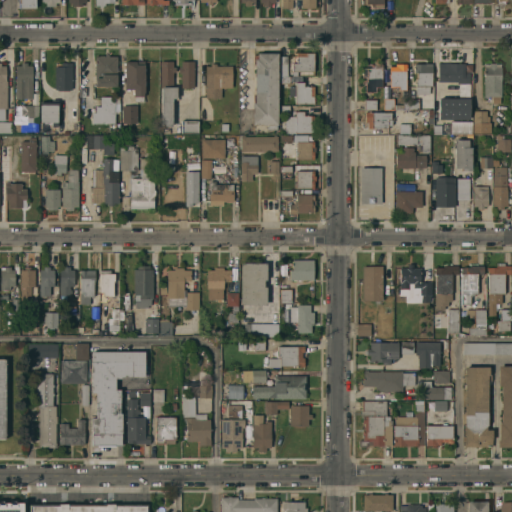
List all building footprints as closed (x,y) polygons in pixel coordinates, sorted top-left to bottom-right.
[(18,0),(35,0),(35,8),(18,9),(18,0)] [(281,0),(315,0),(315,8),(281,8),(281,0)] [(383,0),(383,9),(371,9),(371,5),(362,5),(362,0),(383,0)] [(292,63),(296,63),(296,53),(314,53),(314,72),(292,72),(292,63)] [(255,59),(257,59),(257,54),(277,54),(277,129),(266,129),(266,125),(252,125),(252,103),(255,103),(255,59)] [(117,87),(96,87),(96,56),(105,56),(105,55),(109,55),(109,57),(117,57),(117,87)] [(279,56),(287,56),(287,68),(286,68),(286,76),(279,76),(279,56)] [(125,62),(145,62),(145,93),(143,93),(143,102),(135,102),(135,97),(133,97),(133,90),(125,90),(125,62)] [(172,127),(160,127),(161,62),(173,62),(173,67),(175,67),(175,73),(173,73),(173,87),(176,87),(176,99),(172,99),(172,127)] [(194,88),(181,88),(181,73),(178,73),(178,67),(181,67),(181,62),(194,62),(194,88)] [(38,123),(27,123),(27,106),(28,106),(28,105),(31,99),(15,99),(16,66),(21,66),(21,63),(27,63),(27,66),(32,66),(32,89),(38,89),(38,123)] [(72,90),(55,90),(55,67),(61,67),(61,63),(72,63),(72,90)] [(438,67),(444,67),(444,63),(452,63),(452,64),(462,64),(462,74),(464,74),(464,84),(469,84),(469,97),(458,97),(458,84),(457,84),(457,82),(438,82),(438,67)] [(483,97),(484,67),(484,64),(489,64),(489,63),(495,63),(495,64),(500,64),(500,68),(501,68),(501,97),(483,97)] [(205,66),(210,66),(210,64),(216,64),(216,66),(232,66),(232,88),(221,88),(221,98),(205,98),(205,66)] [(382,88),(376,88),(376,92),(365,92),(365,84),(366,84),(366,77),(361,77),(361,68),(371,68),(371,64),(382,64),(382,88)] [(398,91),(398,87),(390,87),(390,78),(389,78),(389,75),(390,75),(390,67),(395,67),(395,64),(406,64),(406,71),(405,71),(405,91),(398,91)] [(432,86),(428,86),(428,93),(416,93),(416,79),(417,79),(417,73),(414,73),(414,64),(424,64),(431,64),(432,86)] [(289,76),(289,84),(279,84),(279,76),(286,76),(289,76)] [(295,83),(303,83),(303,87),(314,87),(314,104),(295,104),(295,83)] [(114,124),(92,123),(92,113),(95,113),(95,107),(101,107),(101,105),(106,105),(106,97),(115,97),(114,124)] [(438,99),(450,99),(450,97),(458,97),(458,99),(469,99),(469,120),(438,120),(438,99)] [(383,111),(383,99),(393,99),(393,105),(408,105),(409,110),(391,110),(383,111)] [(408,99),(418,99),(418,110),(409,110),(408,105),(408,99)] [(120,102),(131,102),(130,115),(119,114),(120,102)] [(58,127),(52,127),(52,123),(40,122),(40,103),(58,103),(58,127)] [(409,125),(410,125),(410,129),(413,129),(413,133),(409,133),(409,134),(387,135),(387,129),(379,129),(379,130),(375,130),(375,129),(367,129),(367,122),(364,123),(364,112),(372,112),(372,113),(391,112),(391,110),(409,110),(409,125)] [(473,111),(486,111),(486,117),(488,117),(488,123),(490,124),(490,134),(472,134),(473,111)] [(285,117),(295,117),(295,112),(303,112),(303,116),(314,116),(314,134),(285,133),(285,117)] [(181,134),(181,121),(198,121),(198,134),(181,134)] [(0,122),(11,122),(11,134),(0,133),(0,122)] [(450,122),(471,122),(471,134),(450,134),(450,122)] [(432,134),(432,125),(441,125),(441,134),(432,134)] [(108,136),(108,149),(85,149),(85,135),(108,136)] [(313,135),(313,147),(315,147),(315,152),(314,152),(314,160),(296,160),(296,142),(293,142),(293,135),(313,135)] [(421,153),(421,144),(416,144),(412,144),(412,145),(396,145),(396,135),(417,135),(417,136),(421,136),(421,135),(429,135),(429,153),(421,153)] [(49,141),(54,141),(54,152),(40,152),(40,137),(49,136),(49,141)] [(510,152),(497,153),(497,136),(503,136),(503,139),(510,139),(510,152)] [(240,152),(240,137),(278,137),(278,152),(240,152)] [(20,142),(28,141),(28,138),(35,138),(35,172),(20,172),(20,142)] [(226,138),(233,138),(234,147),(226,147),(226,138)] [(201,159),(201,140),(224,140),(224,158),(201,159)] [(471,171),(462,171),(462,169),(455,169),(455,140),(468,140),(468,147),(471,147),(471,171)] [(120,145),(133,145),(133,149),(137,149),(137,171),(119,171),(120,145)] [(395,153),(402,153),(402,148),(412,148),(412,152),(415,152),(415,155),(425,155),(425,168),(414,168),(396,169),(395,153)] [(65,173),(60,173),(60,175),(57,175),(57,173),(53,172),(54,155),(66,156),(65,173)] [(240,156),(257,156),(257,174),(251,174),(251,182),(240,182),(240,156)] [(492,168),(491,168),(491,170),(481,170),(481,169),(480,169),(479,157),(492,157),(492,168)] [(118,183),(119,183),(119,204),(113,204),(113,206),(107,206),(107,204),(92,204),(92,170),(102,170),(102,169),(103,169),(103,159),(112,159),(112,172),(118,172),(118,183)] [(211,160),(211,164),(223,164),(223,175),(211,175),(211,179),(200,179),(200,160),(211,160)] [(270,161),(279,161),(279,173),(270,173),(270,161)] [(431,173),(431,165),(442,165),(442,173),(431,173)] [(381,204),(361,204),(361,168),(381,168),(381,204)] [(503,207),(503,210),(497,210),(497,207),(492,207),(492,187),(493,187),(493,168),(506,168),(506,190),(507,190),(507,207),(503,207)] [(154,190),(155,191),(155,195),(154,196),(154,207),(130,207),(130,179),(140,179),(140,169),(151,169),(151,179),(154,179),(154,190)] [(78,183),(78,207),(73,207),(73,211),(65,211),(65,207),(61,207),(61,202),(60,202),(60,198),(61,198),(61,182),(67,182),(67,175),(69,175),(69,170),(77,170),(78,183)] [(296,171),(311,171),(313,171),(313,176),(315,176),(315,181),(314,181),(314,189),(296,189),(296,171)] [(185,172),(198,172),(198,204),(191,204),(191,207),(185,207),(185,172)] [(209,182),(215,182),(215,177),(230,177),(230,183),(232,183),(232,202),(223,202),(223,205),(209,205),(209,182)] [(429,197),(432,197),(435,197),(435,177),(452,177),(452,178),(454,178),(454,207),(429,207),(429,197)] [(469,201),(456,201),(456,179),(469,179),(469,201)] [(21,184),(21,189),(26,189),(26,208),(9,208),(9,200),(5,200),(5,184),(21,184)] [(487,187),(488,207),(483,207),(483,209),(476,210),(476,207),(473,207),(473,187),(487,187)] [(59,207),(57,207),(57,210),(47,210),(47,207),(44,207),(44,190),(59,190),(59,207)] [(422,192),(422,207),(412,207),(412,213),(395,213),(395,192),(422,192)] [(296,214),(288,214),(288,205),(293,205),(293,202),(296,202),(296,195),(313,195),(313,201),(315,201),(315,205),(313,205),(313,213),(296,213),(296,214)] [(289,270),(292,270),(292,260),(313,260),(313,281),(289,281),(289,270)] [(241,263),(266,263),(266,280),(264,280),(263,287),(266,287),(266,305),(240,305),(241,263)] [(407,269),(407,265),(413,265),(413,268),(420,268),(420,283),(431,283),(431,296),(421,295),(421,303),(406,303),(406,296),(399,296),(400,269),(407,269)] [(152,299),(150,299),(150,306),(147,306),(147,308),(134,308),(134,270),(138,270),(138,266),(149,266),(149,270),(152,270),(152,299)] [(382,301),(362,301),(362,266),(382,266),(382,301)] [(448,302),(448,306),(444,306),(444,310),(434,310),(434,294),(435,294),(435,275),(434,275),(434,268),(443,268),(443,266),(457,266),(457,275),(451,275),(451,302),(448,302)] [(474,294),(474,296),(470,296),(470,305),(461,305),(461,275),(460,275),(460,268),(463,268),(463,267),(468,267),(468,268),(469,268),(469,266),(483,266),(483,275),(477,275),(477,294),(474,294)] [(488,294),(488,268),(496,268),(496,266),(510,266),(510,275),(504,274),(504,294),(488,294)] [(34,286),(39,286),(39,308),(32,308),(32,299),(32,289),(30,289),(30,305),(20,305),(20,270),(24,270),(24,267),(30,267),(30,270),(34,270),(34,286)] [(54,286),(58,286),(59,312),(57,312),(57,328),(46,328),(46,324),(44,324),(44,312),(48,312),(48,299),(49,299),(49,297),(40,297),(39,270),(43,270),(43,267),(50,267),(50,270),(54,270),(54,286)] [(74,296),(59,296),(60,270),(63,270),(63,267),(70,267),(70,270),(74,270),(74,296)] [(0,268),(10,268),(10,270),(14,270),(14,286),(10,286),(10,291),(0,291),(0,268)] [(167,307),(167,297),(166,297),(166,271),(173,271),(173,268),(183,268),(183,271),(190,271),(190,281),(183,281),(183,290),(186,293),(198,293),(198,311),(185,310),(185,309),(181,307),(167,307)] [(207,290),(206,290),(206,270),(214,270),(214,268),(223,268),(223,270),(230,270),(230,282),(223,282),(223,290),(222,290),(222,302),(216,302),(216,300),(207,300),(207,290)] [(79,271),(95,270),(95,282),(93,282),(93,297),(89,297),(89,305),(79,305),(79,271)] [(99,271),(111,271),(111,274),(114,274),(114,281),(113,281),(113,297),(111,297),(111,303),(104,303),(104,297),(103,297),(103,293),(99,293),(99,271)] [(280,290),(291,290),(291,303),(280,303),(280,290)] [(237,323),(228,323),(228,313),(232,313),(232,306),(226,306),(226,293),(238,293),(237,323)] [(485,316),(491,316),(491,324),(493,324),(493,320),(495,320),(495,318),(496,318),(496,313),(500,313),(500,310),(503,310),(503,305),(508,305),(508,304),(511,304),(511,320),(509,320),(509,331),(503,331),(503,336),(485,336),(485,316)] [(310,305),(310,312),(313,312),(313,324),(311,324),(311,333),(297,333),(297,305),(310,305)] [(112,309),(118,309),(119,325),(108,326),(108,319),(112,319),(112,309)] [(158,330),(146,329),(146,309),(158,309),(158,330)] [(448,333),(447,310),(458,310),(458,333),(448,333)] [(468,336),(468,328),(474,328),(474,310),(485,310),(485,316),(485,336),(468,336)] [(159,337),(159,322),(163,322),(163,320),(168,320),(168,322),(171,322),(172,337),(159,337)] [(244,337),(244,324),(278,324),(278,337),(244,337)] [(377,336),(356,336),(356,324),(377,324),(377,336)] [(253,351),(253,340),(265,340),(265,351),(253,351)] [(398,359),(390,359),(390,365),(382,365),(382,362),(369,362),(369,356),(366,356),(366,349),(369,349),(369,342),(398,343),(398,359)] [(413,354),(400,354),(400,342),(413,342),(413,354)] [(439,366),(431,366),(431,368),(417,368),(417,355),(415,355),(415,342),(439,342),(439,366)] [(57,343),(57,357),(28,357),(28,343),(57,343)] [(493,355),(462,355),(462,343),(493,343),(493,355)] [(511,343),(511,355),(493,355),(493,343),(511,343)] [(87,360),(75,360),(75,344),(87,344),(87,360)] [(304,346),(304,353),(301,353),(301,358),(304,358),(304,366),(280,367),(268,368),(268,359),(277,359),(277,347),(304,346)] [(91,352),(144,352),(144,377),(121,377),(121,379),(115,379),(115,390),(120,390),(120,414),(121,414),(121,446),(92,446),(92,428),(90,428),(91,418),(95,418),(95,393),(91,393),(91,352)] [(60,384),(60,361),(86,361),(86,384),(60,384)] [(511,447),(498,447),(499,424),(501,424),(501,387),(498,387),(498,366),(511,366),(511,447)] [(464,367),(489,367),(489,376),(487,376),(487,426),(486,426),(486,430),(492,430),(491,447),(464,447),(464,367)] [(251,383),(251,382),(242,382),(242,371),(251,371),(265,370),(265,383),(251,383)] [(401,373),(414,373),(414,385),(401,385),(401,392),(387,392),(387,393),(383,393),(383,392),(374,392),(374,387),(362,387),(362,372),(364,372),(364,370),(367,370),(367,372),(379,372),(379,370),(382,370),(382,372),(401,372),(401,373)] [(449,382),(435,382),(435,378),(432,378),(432,371),(449,371),(449,382)] [(52,406),(55,406),(55,443),(56,443),(56,448),(39,448),(39,407),(35,407),(35,374),(52,374),(52,406)] [(273,399),(273,398),(252,398),(252,387),(273,387),(273,376),(305,376),(305,399),(273,399)] [(417,399),(417,385),(423,385),(423,381),(430,381),(430,387),(450,387),(450,400),(417,399)] [(199,386),(211,386),(211,398),(199,398),(199,386)] [(228,386),(242,386),(242,399),(228,399),(228,386)] [(163,403),(152,403),(152,390),(163,390),(163,403)] [(150,406),(139,406),(139,394),(149,393),(150,406)] [(185,442),(185,423),(181,423),(181,419),(194,419),(194,418),(181,418),(181,398),(194,398),(194,415),(205,415),(205,420),(209,420),(209,441),(210,441),(210,446),(198,446),(198,442),(185,442)] [(127,444),(127,440),(126,440),(126,399),(137,399),(137,410),(139,410),(139,414),(137,414),(137,416),(141,416),(141,418),(144,418),(144,436),(150,436),(150,444),(127,444)] [(385,401),(386,417),(389,417),(389,421),(390,421),(391,446),(372,446),(372,447),(358,448),(358,440),(362,440),(362,417),(361,417),(361,411),(362,411),(362,402),(385,401)] [(423,412),(424,412),(423,445),(418,445),(418,446),(393,446),(393,426),(394,426),(394,417),(412,417),(412,412),(414,412),(414,401),(423,401),(423,412)] [(424,426),(424,402),(429,401),(446,401),(446,425),(424,426)] [(264,415),(264,402),(288,402),(288,410),(276,410),(276,415),(264,415)] [(241,406),(241,418),(227,419),(227,406),(241,406)] [(289,406),(308,406),(308,415),(311,415),(311,420),(307,420),(308,426),(289,427),(289,406)] [(252,416),(262,416),(262,424),(264,424),(264,422),(270,422),(270,448),(265,448),(265,452),(257,452),(257,448),(252,448),(252,416)] [(175,440),(174,440),(174,444),(155,444),(155,417),(175,417),(175,440)] [(59,445),(59,424),(68,424),(68,429),(77,429),(77,420),(84,420),(84,445),(59,445)] [(220,420),(243,420),(243,428),(241,428),(241,448),(236,448),(236,452),(226,452),(226,448),(220,448),(220,420)] [(452,444),(446,444),(446,442),(441,442),(441,446),(426,446),(426,426),(452,426),(452,444)] [(392,511),(363,511),(363,495),(368,495),(368,494),(371,494),(371,495),(392,495),(392,511)] [(220,511),(220,498),(237,498),(237,500),(253,500),(253,499),(276,499),(276,511),(220,511)] [(287,502),(304,502),(304,508),(306,508),(306,511),(285,511),(281,511),(281,502),(287,502)] [(487,502),(487,511),(466,511),(467,502),(487,502)] [(0,511),(21,511),(22,503),(0,503),(0,511)] [(434,511),(452,511),(453,504),(434,503),(434,511)] [(511,511),(501,511),(501,503),(511,503),(511,511)]
